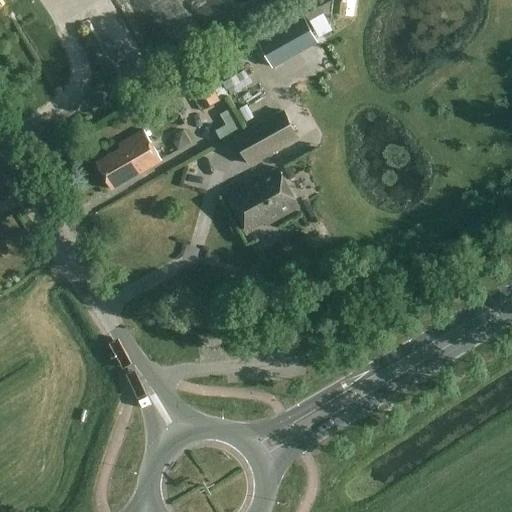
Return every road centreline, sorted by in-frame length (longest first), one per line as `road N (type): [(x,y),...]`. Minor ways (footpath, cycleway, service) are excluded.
road 1 (tertiary): [(177,434),(0,155)]
road 2 (primary): [(511,293),(244,440)]
road 3 (primary): [(264,470),(511,309)]
